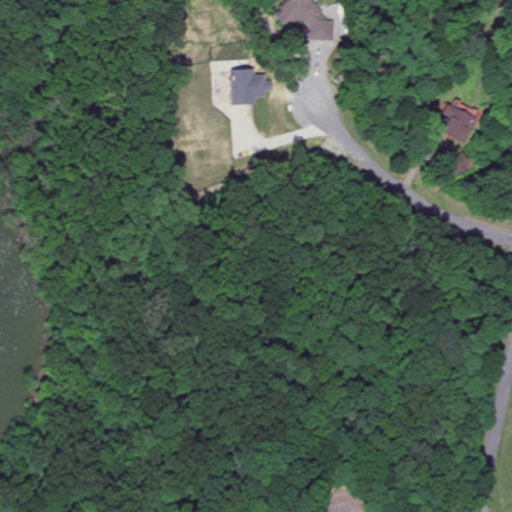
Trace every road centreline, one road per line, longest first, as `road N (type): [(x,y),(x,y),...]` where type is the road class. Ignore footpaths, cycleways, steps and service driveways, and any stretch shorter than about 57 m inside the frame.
road 1 (residential): [(511,242),(430,211),(370,167),(324,117)]
road 2 (residential): [(478,511),(511,348)]
